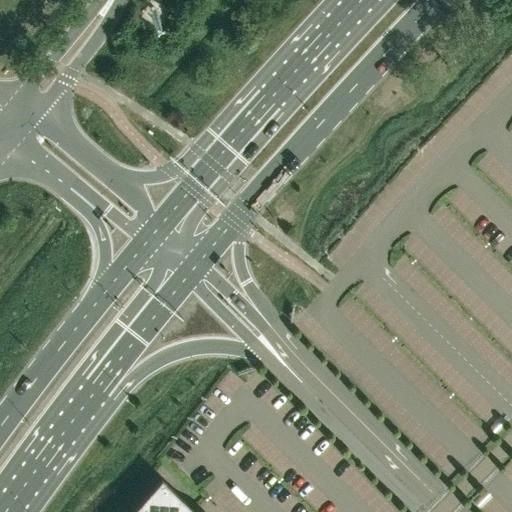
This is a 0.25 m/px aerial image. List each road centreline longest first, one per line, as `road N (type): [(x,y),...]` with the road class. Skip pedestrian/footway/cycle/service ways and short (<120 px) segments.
road 1 (primary): [(199,263),(436,0)]
road 2 (primary): [(7,511),(185,278)]
road 3 (primary): [(366,0),(212,163)]
road 4 (primary): [(87,313),(0,426)]
road 5 (unclassified): [(37,111),(117,0)]
road 6 (unclassified): [(100,0),(21,98)]
